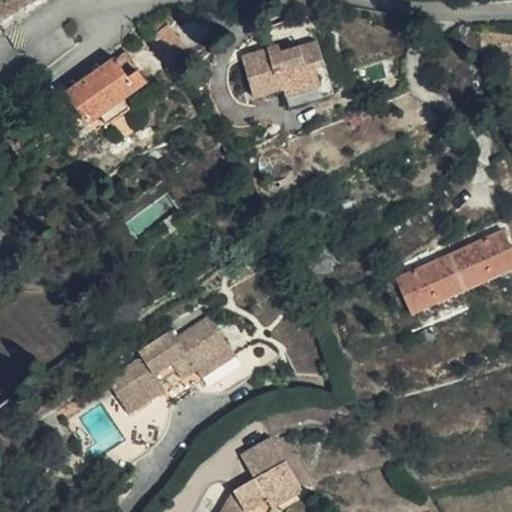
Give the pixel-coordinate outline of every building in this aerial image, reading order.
[(178,25),(158,32),(169,61),(189,53),(178,25)] [(286,50),(300,46),(297,38),(284,42),(286,50)] [(321,40),(300,46),(286,50),(284,42),(245,53),(258,95),(288,86),(294,107),(337,94),(321,40)] [(102,114),(123,100),(147,83),(126,54),(67,93),(88,124),(102,114)] [(166,65),(160,57),(153,63),(159,71),(166,65)] [(130,109),(123,100),(102,114),(108,124),(130,109)] [(511,269),(511,247),(504,230),(396,278),(412,314),(511,269)] [(101,274),(86,257),(77,265),(92,282),(101,274)] [(198,370),(231,348),(210,316),(177,336),(173,330),(139,351),(142,358),(107,378),(123,405),(162,382),(156,373),(173,363),(178,372),(183,380),(198,370)] [(237,358),(231,348),(198,370),(203,379),(237,358)] [(162,382),(178,372),(173,363),(156,373),(162,382)] [(162,382),(123,405),(129,413),(167,390),(162,382)] [(220,511),(270,511),(272,509),(303,490),(271,436),(241,454),(254,477),(233,490),(220,511)]
